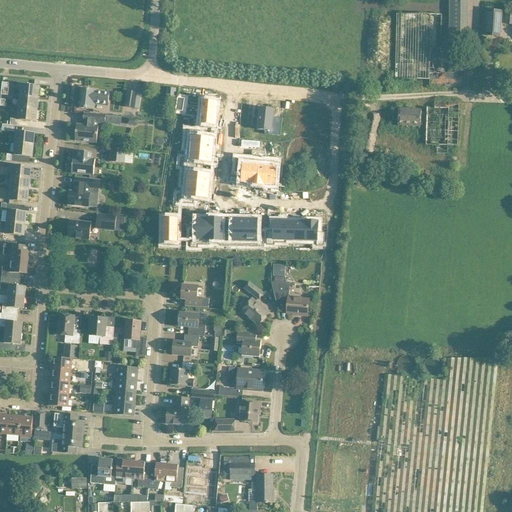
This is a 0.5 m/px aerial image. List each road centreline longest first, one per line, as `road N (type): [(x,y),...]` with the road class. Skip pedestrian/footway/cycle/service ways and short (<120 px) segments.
road 1 (residential): [(149,443),(158,298),(43,291)]
road 2 (unclassified): [(392,100),(150,77)]
road 3 (residential): [(43,291),(58,70)]
road 4 (track): [(297,442),(309,431),(327,286)]
road 5 (residential): [(149,443),(275,438)]
road 6 (unclassified): [(392,100),(511,95)]
